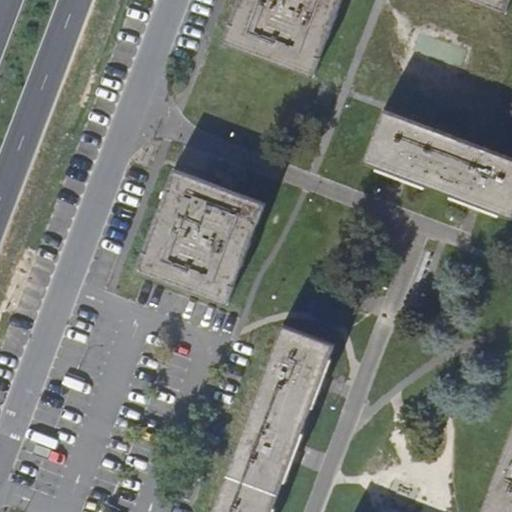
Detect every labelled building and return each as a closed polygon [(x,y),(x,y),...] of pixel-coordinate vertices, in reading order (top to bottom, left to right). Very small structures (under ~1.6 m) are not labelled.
[(341,0),(237,0),(222,41),(313,76),(341,0)] [(510,0),(467,0),(505,14),(510,0)] [(511,158),(383,110),(364,161),(395,173),(511,216),(511,158)] [(200,178),(174,169),(136,270),(227,304),(265,203),(200,178)] [(326,298),(348,306),(356,288),(333,279),(326,298)] [(282,324),(211,511),(271,511),(334,345),(282,324)] [(511,511),(511,427),(480,511),(511,511)]
